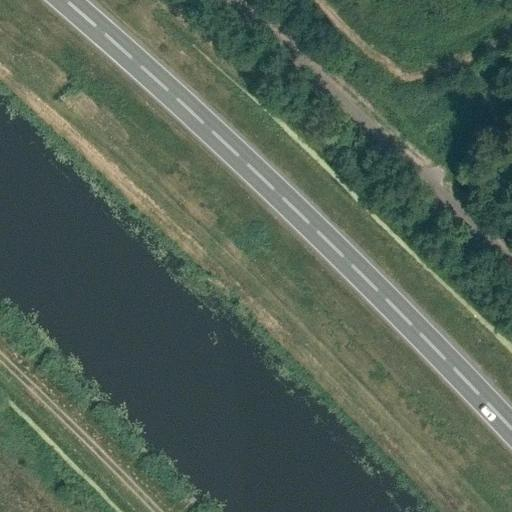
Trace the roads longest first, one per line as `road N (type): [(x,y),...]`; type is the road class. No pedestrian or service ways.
road 1 (trunk): [(511,429),(366,278),(63,0)]
road 2 (unclassified): [(511,268),(226,0)]
road 3 (track): [(0,354),(153,511)]
